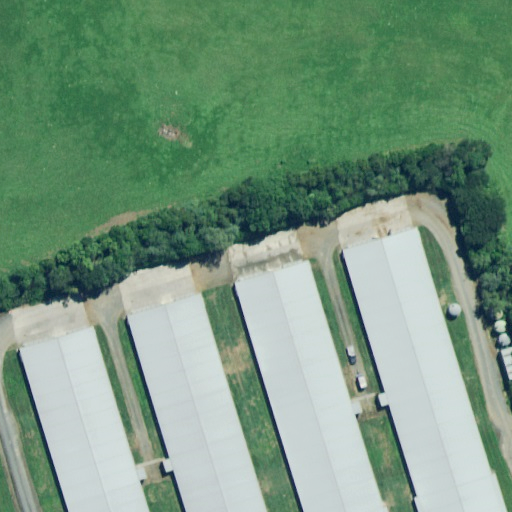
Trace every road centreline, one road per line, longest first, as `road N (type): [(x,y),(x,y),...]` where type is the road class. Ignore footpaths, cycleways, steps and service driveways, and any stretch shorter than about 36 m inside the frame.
road 1 (track): [(0,349),(8,331),(30,316),(424,206),(457,222),(511,401)]
road 2 (track): [(47,511),(0,355)]
